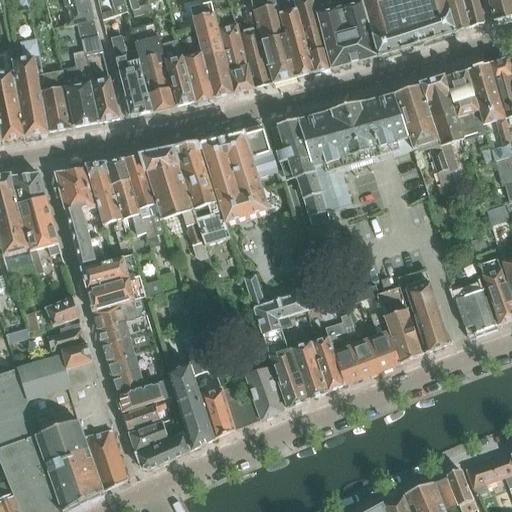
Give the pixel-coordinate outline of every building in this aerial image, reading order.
[(26,0),(25,0),(19,1),(21,13),(28,11),(26,0)] [(89,0),(61,0),(63,7),(64,10),(68,26),(78,24),(94,20),(89,0)] [(111,0),(115,11),(116,16),(128,12),(124,0),(111,0)] [(129,0),(133,11),(134,11),(135,17),(152,13),(150,6),(140,9),(137,0),(129,0)] [(274,84),(297,78),(281,16),(279,7),(278,7),(276,0),(251,0),(252,5),(274,84)] [(296,12),(293,2),(292,0),(276,0),(278,7),(279,7),(281,16),(297,78),(315,73),(297,12),(296,12)] [(297,12),(315,73),(332,68),(313,0),(302,0),(293,2),(296,12),(297,12)] [(313,0),(332,68),(353,63),(353,62),(359,61),(378,56),(362,0),(348,0),(349,0),(350,0),(352,0),(355,7),(346,9),(343,0),(313,0)] [(362,0),(378,56),(412,46),(414,47),(415,47),(416,45),(422,43),(423,44),(425,44),(425,42),(435,39),(457,32),(446,0),(362,0)] [(461,0),(446,0),(457,32),(470,29),(461,0)] [(461,0),(470,29),(479,26),(479,25),(483,24),(484,24),(476,0),(461,0)] [(511,14),(511,3),(511,0),(489,0),(496,20),(497,20),(497,19),(501,18),(502,18),(502,17),(510,15),(511,15),(511,14)] [(239,34),(254,89),(274,84),(252,5),(244,7),(251,31),(239,34)] [(190,10),(195,32),(196,32),(214,98),(233,94),(217,32),(211,6),(190,10)] [(115,11),(102,15),(104,21),(116,16),(115,11)] [(94,20),(78,24),(82,40),(83,40),(99,37),(95,26),(94,20)] [(168,109),(178,107),(155,24),(132,30),(140,60),(153,113),(164,110),(163,107),(167,106),(168,109)] [(236,26),(217,32),(233,94),(254,89),(239,34),(236,26)] [(196,102),(214,98),(196,32),(195,32),(186,34),(192,57),(183,59),(196,102)] [(83,40),(82,40),(84,47),(101,44),(99,37),(83,40)] [(131,117),(153,113),(140,60),(128,63),(126,59),(128,57),(122,37),(112,40),(131,117)] [(29,61),(13,64),(25,133),(26,138),(40,135),(40,136),(48,134),(38,78),(44,76),(40,59),(37,41),(28,43),(24,50),(24,54),(28,56),(29,61)] [(178,42),(161,46),(178,107),(190,104),(194,103),(196,103),(196,102),(183,59),(178,42)] [(77,69),(64,72),(67,89),(74,129),(99,124),(98,119),(85,53),(74,56),(77,69)] [(491,67),(511,144),(511,73),(508,61),(492,66),(491,67)] [(483,69),(468,74),(485,126),(496,123),(503,149),(492,152),(496,163),(510,160),(509,158),(511,157),(511,144),(491,67),(490,66),(488,67),(489,67),(484,69),(484,68),(482,69),(483,69)] [(44,76),(38,78),(48,134),(68,130),(68,131),(73,130),(73,129),(74,129),(67,89),(64,72),(44,76)] [(445,81),(463,137),(478,133),(479,137),(487,134),(485,126),(468,74),(468,73),(445,81)] [(14,74),(0,76),(0,130),(2,142),(25,138),(24,133),(14,74)] [(110,80),(92,84),(99,119),(100,124),(119,120),(120,120),(110,80)] [(422,88),(456,193),(465,190),(452,144),(464,140),(463,137),(445,81),(422,88)] [(410,140),(414,151),(430,146),(431,151),(431,152),(445,199),(457,195),(456,193),(422,88),(396,96),(396,97),(410,140)] [(365,103),(326,113),(327,113),(299,121),(299,120),(278,126),(278,127),(271,129),(279,152),(278,153),(281,163),(289,160),(295,180),(298,179),(312,226),(331,220),(329,214),(353,206),(353,205),(352,205),(342,173),(414,151),(410,140),(396,97),(395,97),(393,97),(366,104),(365,103)] [(201,145),(201,146),(226,224),(243,219),(244,224),(254,220),(253,216),(270,211),(269,208),(266,201),(267,201),(266,198),(263,191),(264,191),(263,189),(262,189),(261,184),(261,183),(260,180),(278,174),(271,153),(266,136),(264,130),(244,136),(244,135),(226,139),(226,138),(217,141),(201,145)] [(196,221),(208,259),(209,259),(208,256),(208,254),(207,254),(206,249),(231,240),(226,224),(201,146),(174,152),(193,212),(208,207),(211,216),(196,221)] [(162,221),(182,215),(187,228),(189,232),(188,232),(193,247),(194,247),(199,262),(208,259),(196,221),(193,212),(174,152),(143,159),(162,221)] [(511,204),(511,157),(509,158),(510,160),(496,163),(503,187),(506,186),(511,204)] [(157,236),(165,234),(166,234),(162,221),(143,159),(124,162),(146,235),(152,253),(158,252),(156,248),(160,247),(157,236)] [(106,166),(107,166),(129,241),(137,238),(138,238),(140,237),(139,237),(146,235),(124,162),(106,166)] [(115,228),(121,251),(131,248),(129,241),(107,166),(87,169),(98,209),(103,227),(118,223),(119,227),(115,228)] [(87,169),(73,171),(72,173),(60,175),(57,178),(66,212),(66,213),(74,241),(80,266),(86,265),(104,260),(103,256),(105,256),(99,238),(90,241),(82,213),(98,209),(87,169)] [(40,176),(13,179),(14,185),(31,252),(34,263),(38,276),(45,274),(38,251),(49,248),(52,259),(62,256),(52,221),(40,176)] [(0,239),(4,255),(3,255),(8,271),(34,263),(31,252),(14,185),(13,179),(0,180),(0,239)] [(365,204),(385,200),(383,191),(363,195),(365,204)] [(498,208),(487,212),(491,223),(495,222),(499,212),(498,208)] [(483,239),(473,243),(475,249),(477,255),(484,253),(487,252),(483,239)] [(511,322),(511,303),(501,272),(491,275),(484,253),(477,255),(476,255),(489,295),(499,321),(501,326),(511,322)] [(133,279),(131,273),(128,274),(124,259),(82,270),(88,292),(130,280),(133,279)] [(511,290),(511,261),(503,265),(511,290)] [(404,280),(397,282),(400,289),(400,288),(402,293),(407,292),(425,349),(427,354),(450,345),(451,345),(450,343),(449,339),(435,297),(434,296),(432,287),(427,272),(404,280)] [(173,274),(161,277),(165,291),(177,287),(173,274)] [(257,276),(245,280),(253,304),(262,332),(263,336),(283,330),(279,321),(292,317),(309,312),(308,311),(307,311),(303,296),(303,295),(302,296),(302,294),(300,295),(301,296),(294,298),(293,297),(292,297),(292,298),(284,301),(284,300),(282,300),(283,301),(274,303),(274,302),(272,303),(273,304),(265,306),(265,305),(264,305),(262,299),(264,298),(263,297),(256,278),(257,277),(257,276)] [(389,279),(382,281),(382,282),(384,287),(384,288),(391,286),(389,279)] [(130,280),(88,292),(94,314),(99,312),(136,302),(130,280)] [(159,281),(146,285),(150,298),(163,294),(159,281)] [(471,295),(467,285),(452,290),(468,338),(470,338),(470,337),(475,336),(496,328),(484,290),(471,295)] [(368,290),(358,294),(360,302),(377,297),(377,296),(375,290),(375,288),(373,289),(368,290)] [(401,366),(423,357),(421,350),(400,288),(400,289),(377,296),(377,297),(383,313),(401,366)] [(358,294),(344,300),(347,308),(361,303),(360,302),(358,294)] [(74,299),(47,310),(54,329),(80,320),(74,299)] [(99,332),(147,317),(142,300),(94,314),(99,332)] [(383,313),(371,316),(379,336),(372,339),(383,372),(401,366),(383,313)] [(332,343),(338,342),(337,339),(337,336),(347,333),(346,329),(353,326),(354,326),(350,315),(342,318),(344,324),(327,330),(329,338),(311,344),(327,394),(345,387),(332,343)] [(147,317),(99,332),(104,348),(152,333),(147,317)] [(292,317),(279,321),(283,330),(295,326),(292,317)] [(88,345),(81,324),(61,331),(62,334),(49,339),(54,359),(65,357),(63,352),(88,345)] [(353,326),(346,329),(347,333),(349,338),(356,335),(353,326)] [(6,329),(11,345),(18,343),(12,327),(6,329)] [(283,330),(263,336),(274,367),(289,410),(309,402),(292,351),(290,351),(283,330)] [(109,364),(157,348),(152,333),(104,348),(109,364)] [(362,380),(379,373),(369,340),(359,343),(356,335),(349,338),(348,338),(351,347),(362,380)] [(215,370),(210,356),(207,357),(200,337),(189,340),(189,341),(183,343),(190,367),(170,376),(185,425),(194,452),(216,441),(194,377),(215,370)] [(332,343),(345,387),(362,380),(351,347),(342,350),(340,341),(338,342),(332,343)] [(292,351),(309,402),(327,394),(311,344),(292,351)] [(19,370),(16,371),(37,437),(79,423),(69,392),(63,372),(93,363),(88,345),(63,352),(65,357),(54,359),(19,370)] [(157,348),(109,364),(110,369),(114,380),(162,365),(160,355),(159,356),(157,348)] [(21,354),(14,357),(18,367),(29,364),(27,358),(21,354)] [(162,365),(114,380),(116,390),(118,396),(168,382),(166,378),(162,365)] [(262,422),(285,412),(270,369),(258,373),(258,372),(256,372),(257,373),(246,377),(249,383),(248,383),(253,398),(262,422)] [(216,441),(236,432),(227,402),(225,396),(224,391),(216,370),(215,370),(194,377),(216,441)] [(62,511),(37,437),(16,371),(0,376),(0,461),(12,491),(11,491),(20,511),(62,511)] [(168,382),(118,396),(124,414),(173,399),(168,382)] [(86,443),(104,494),(128,482),(113,433),(98,383),(69,392),(79,423),(86,443)] [(225,396),(227,402),(236,432),(262,422),(253,398),(241,402),(236,387),(224,391),(225,396)] [(175,403),(173,399),(124,414),(124,415),(123,415),(124,417),(125,417),(126,421),(125,422),(126,423),(127,423),(127,426),(127,427),(128,427),(129,432),(129,433),(130,433),(130,434),(131,434),(162,424),(158,413),(167,410),(166,406),(175,403)] [(104,494),(86,443),(79,423),(37,437),(62,511),(66,511),(91,500),(104,494)] [(166,431),(163,423),(162,424),(131,434),(137,455),(184,435),(181,427),(166,431)] [(190,454),(190,453),(184,435),(137,455),(143,470),(148,472),(190,454)] [(511,456),(468,473),(478,498),(490,494),(491,493),(489,485),(505,479),(509,490),(511,489),(511,456)] [(463,474),(448,480),(459,507),(460,511),(476,511),(478,511),(463,474)] [(434,485),(434,486),(433,486),(406,497),(411,511),(446,511),(459,507),(448,480),(434,485)] [(20,511),(11,491),(7,482),(0,484),(0,488),(4,499),(0,500),(0,511),(20,511)] [(384,511),(411,511),(406,497),(398,500),(383,507),(384,511)]
